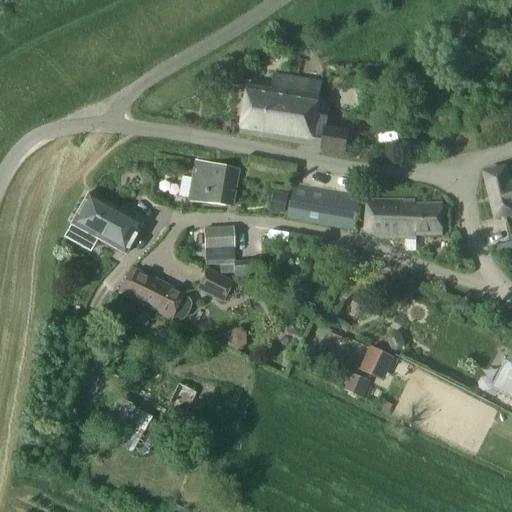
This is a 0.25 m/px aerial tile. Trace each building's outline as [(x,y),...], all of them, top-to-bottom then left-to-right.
[(322,84),(274,76),(272,91),(250,87),(242,134),(322,148),(321,150),(346,154),(350,132),(324,128),(328,107),(318,106),(322,84)] [(238,170),(195,163),(192,178),(182,177),(179,197),(189,199),(188,201),(232,208),(238,170)] [(511,213),(511,178),(507,180),(504,171),(487,175),(498,217),(511,213)] [(361,197),(294,186),(287,220),(356,232),(361,197)] [(272,211),(284,214),(288,194),(276,191),(272,211)] [(142,225),(88,194),(63,238),(90,253),(97,240),(125,255),(142,225)] [(415,201),(379,200),(378,239),(415,240),(415,236),(442,237),(443,205),(415,204),(415,201)] [(235,262),(233,227),(203,229),(205,266),(220,265),(220,274),(234,273),(235,281),(258,279),(262,260),(235,262)] [(234,282),(207,268),(196,289),(223,303),(234,282)] [(183,296),(183,295),(137,272),(125,296),(171,320),(172,318),(177,321),(183,320),(187,316),(190,309),(191,304),(189,299),(183,296)] [(283,304),(287,296),(273,290),(269,298),(283,304)] [(134,322),(145,328),(150,317),(139,312),(134,322)] [(291,336),(296,335),(298,331),(297,326),(293,324),(288,325),(286,329),(287,334),(291,336)] [(395,331),(390,334),(389,338),(393,347),(398,348),(402,346),(404,342),(400,332),(395,331)] [(338,344),(341,338),(329,333),(326,340),(338,344)] [(372,346),(361,369),(373,375),(384,352),(372,346)] [(319,375),(323,363),(311,358),(306,370),(319,375)] [(511,368),(499,392),(511,398),(511,368)] [(351,373),(347,382),(344,389),(364,399),(372,383),(351,373)] [(176,382),(165,410),(227,435),(243,393),(207,378),(201,392),(176,382)] [(388,416),(392,405),(385,402),(380,413),(388,416)]
